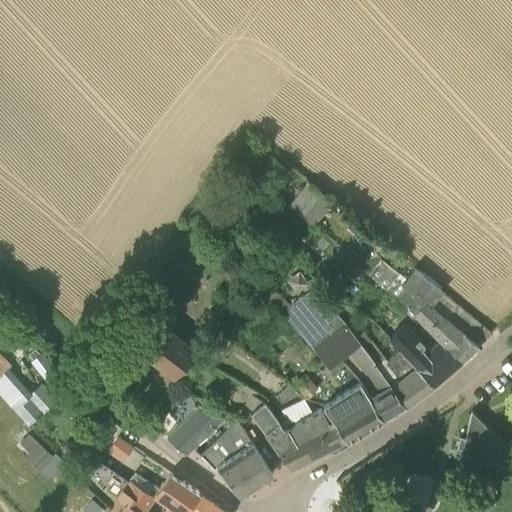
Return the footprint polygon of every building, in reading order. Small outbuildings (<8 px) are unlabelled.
[(272,192),(289,169),(271,156),(254,179),(272,192)] [(312,224),(331,201),(308,183),(290,207),(312,224)] [(203,228),(199,215),(190,218),(194,231),(203,228)] [(478,344),(446,318),(457,304),(413,268),(405,276),(372,250),(359,266),(397,297),(441,338),(462,358),(478,344)] [(365,271),(357,264),(350,272),(358,279),(365,271)] [(328,366),(348,350),(363,371),(376,387),(368,393),(385,416),(405,403),(361,344),(351,330),(345,321),(323,299),(321,286),(319,282),(290,305),(275,290),(266,299),(281,312),(313,348),(314,347),(328,366)] [(193,350),(166,327),(171,321),(152,305),(131,330),(150,345),(145,351),(173,375),(193,350)] [(433,383),(462,358),(441,338),(428,348),(404,322),(389,337),(401,349),(417,366),(433,383)] [(405,403),(433,383),(417,366),(401,349),(387,360),(370,338),(361,344),(405,403)] [(0,345),(0,375),(15,361),(0,345)] [(33,359),(40,352),(35,347),(28,354),(33,359)] [(211,374),(214,368),(205,362),(200,371),(204,374),(211,374)] [(306,398),(317,387),(305,373),(294,383),(306,398)] [(346,439),(385,416),(368,393),(360,381),(322,404),(332,418),(346,439)] [(281,404),(296,391),(289,385),(275,396),(281,404)] [(27,424),(53,402),(43,391),(17,412),(27,424)] [(293,417),(313,407),(307,397),(288,407),(293,417)] [(297,436),(290,425),(284,426),(279,419),(277,420),(265,402),(250,412),(265,431),(289,466),(311,456),(297,436)] [(186,452),(192,446),(200,455),(236,422),(200,403),(170,433),(169,432),(167,433),(168,435),(167,436),(167,435),(166,437),(186,452)] [(311,456),(346,439),(332,418),(328,421),(321,409),(290,425),(297,436),(311,456)] [(458,439),(457,445),(456,448),(511,461),(511,450),(471,410),(465,437),(459,436),(458,439)] [(272,474),(241,425),(236,422),(200,455),(213,468),(217,465),(240,494),(272,474)] [(28,452),(44,467),(54,457),(29,434),(19,444),(28,452)] [(71,457),(80,448),(74,443),(64,443),(60,448),(71,457)] [(187,511),(200,493),(170,473),(159,490),(155,487),(149,495),(129,482),(118,498),(119,499),(110,511),(187,511)] [(227,511),(200,493),(187,511),(227,511)] [(96,511),(100,507),(91,500),(82,511),(96,511)]
